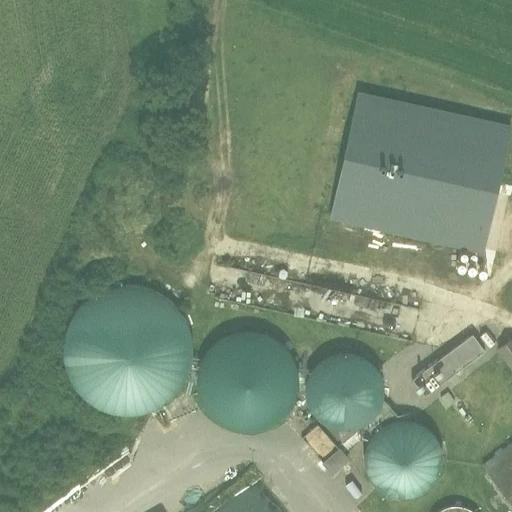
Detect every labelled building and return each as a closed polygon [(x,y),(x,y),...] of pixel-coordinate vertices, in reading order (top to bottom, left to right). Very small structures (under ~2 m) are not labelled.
[(493,251),(511,163),(511,120),(366,88),(338,218),(493,251)] [(144,404),(142,286),(83,287),(85,405),(144,404)] [(142,289),(145,402),(192,401),(189,288),(142,289)] [(301,336),(221,330),(213,420),(294,426),(301,336)] [(479,331),(419,372),(434,393),(494,352),(479,331)] [(341,347),(319,413),(372,431),(394,365),(341,347)] [(437,496),(449,428),(388,417),(375,485),(437,496)] [(323,458),(335,445),(316,428),(304,441),(323,458)] [(324,462),(335,474),(353,458),(342,446),(324,462)] [(511,447),(489,464),(511,496),(511,447)]
